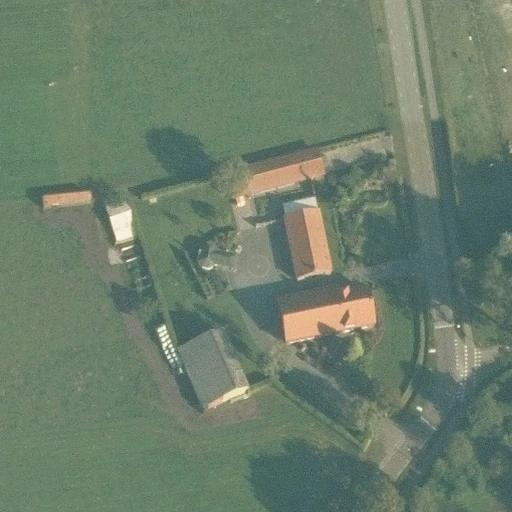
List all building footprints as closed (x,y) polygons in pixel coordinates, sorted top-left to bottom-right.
[(317,152),(239,173),(246,198),(324,177),(317,152)] [(106,206),(115,247),(138,242),(128,201),(106,206)] [(297,283),(310,280),(330,276),(318,215),(284,222),(297,283)] [(198,266),(230,269),(232,253),(199,250),(198,266)] [(353,332),(373,328),(366,293),(346,297),(337,299),(335,293),(276,306),(284,347),(353,332)] [(247,393),(221,333),(175,353),(200,413),(247,393)]
